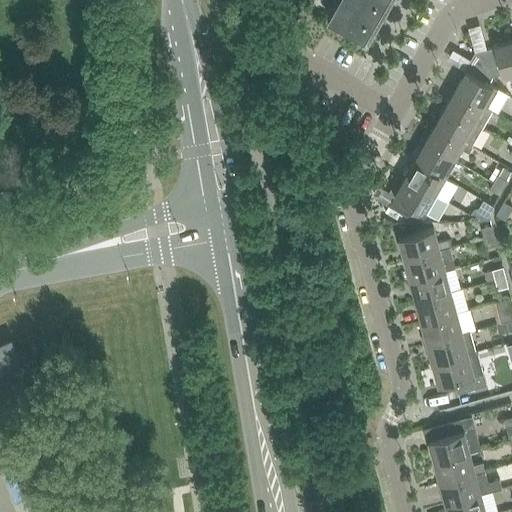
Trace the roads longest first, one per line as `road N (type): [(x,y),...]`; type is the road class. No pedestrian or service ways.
road 1 (residential): [(406,511),(386,435),(401,383),(351,200),(381,133)]
road 2 (tertiary): [(290,511),(240,218)]
road 3 (tertiary): [(217,242),(263,511)]
road 4 (tertiary): [(240,218),(189,0)]
road 5 (tertiary): [(174,0),(211,203)]
road 6 (residential): [(487,0),(448,18),(381,133)]
road 7 (unclassified): [(72,254),(91,264),(217,242)]
road 8 (unclassified): [(211,203),(167,211),(72,254)]
